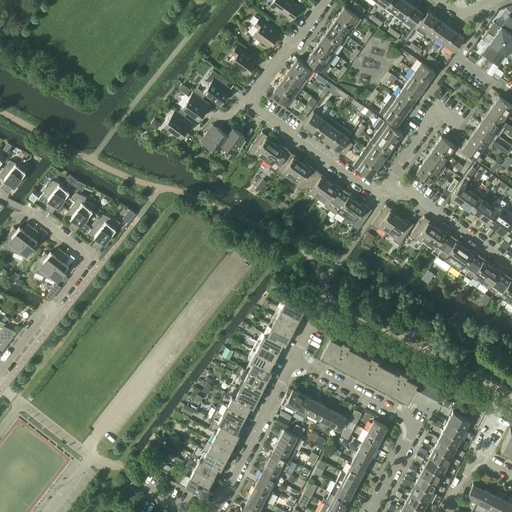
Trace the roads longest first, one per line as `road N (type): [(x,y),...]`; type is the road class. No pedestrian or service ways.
road 1 (residential): [(324,0),(250,99),(368,190),(384,190)]
road 2 (residential): [(0,372),(89,258),(0,195)]
road 3 (residential): [(370,511),(412,432),(410,421),(294,359)]
road 4 (residential): [(294,359),(214,511)]
road 5 (residential): [(384,190),(411,193),(511,265)]
road 6 (residential): [(511,99),(454,60),(482,5)]
road 7 (residential): [(384,190),(437,108),(459,122)]
